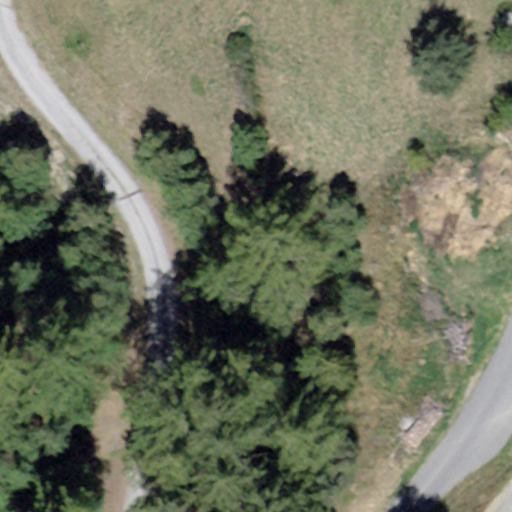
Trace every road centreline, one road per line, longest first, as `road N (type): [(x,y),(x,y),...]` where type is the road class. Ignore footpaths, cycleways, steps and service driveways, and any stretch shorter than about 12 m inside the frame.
road 1 (track): [(160,511),(175,415),(150,248),(94,170),(27,36),(21,0)]
road 2 (unclassified): [(438,511),(511,389)]
